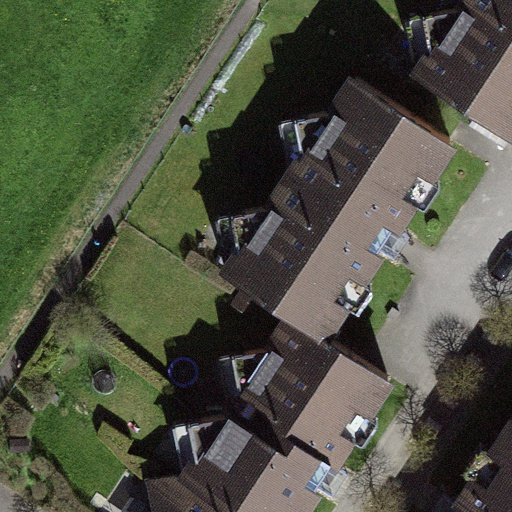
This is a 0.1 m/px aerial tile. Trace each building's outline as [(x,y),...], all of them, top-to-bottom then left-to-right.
[(511,0),(457,0),(409,79),(511,143),(511,0)] [(360,77),(226,279),(281,315),(327,346),(397,240),(461,144),(360,77)] [(281,315),(169,483),(213,511),(305,511),(327,478),(389,386),(327,346),(281,315)] [(511,511),(511,441),(464,511),(511,511)] [(213,511),(169,483),(149,511),(213,511)]
